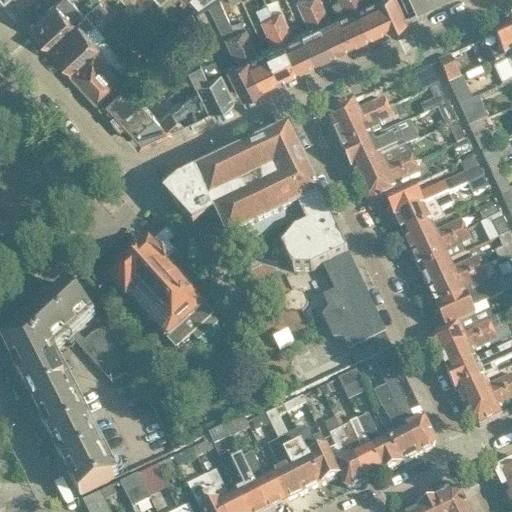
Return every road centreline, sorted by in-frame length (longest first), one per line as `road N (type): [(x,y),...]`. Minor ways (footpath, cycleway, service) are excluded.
road 1 (unclassified): [(470,461),(298,103)]
road 2 (residential): [(298,103),(140,167),(122,163),(0,29)]
road 3 (unclassified): [(298,103),(502,0)]
road 4 (residential): [(0,389),(71,511)]
